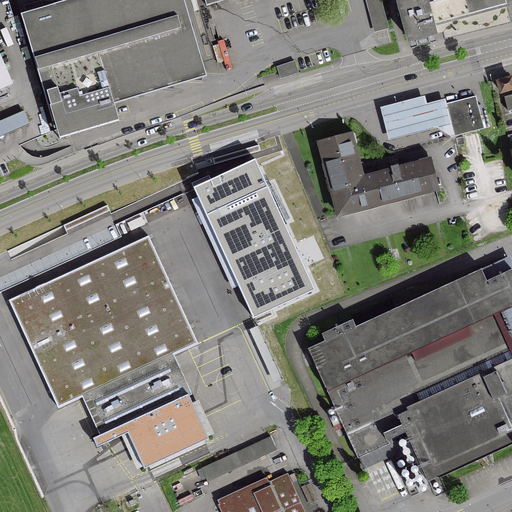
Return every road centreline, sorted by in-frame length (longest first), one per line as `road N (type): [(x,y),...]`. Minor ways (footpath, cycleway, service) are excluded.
road 1 (primary): [(0,206),(193,134),(511,42)]
road 2 (unknown): [(73,509),(8,350),(24,325),(152,265)]
